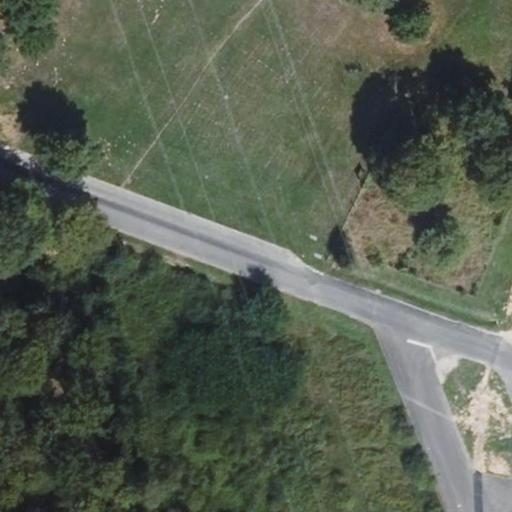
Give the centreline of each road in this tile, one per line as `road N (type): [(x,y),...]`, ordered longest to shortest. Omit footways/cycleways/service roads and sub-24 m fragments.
road 1 (unclassified): [(0,164),(402,320)]
road 2 (unclassified): [(473,511),(407,353),(402,320)]
